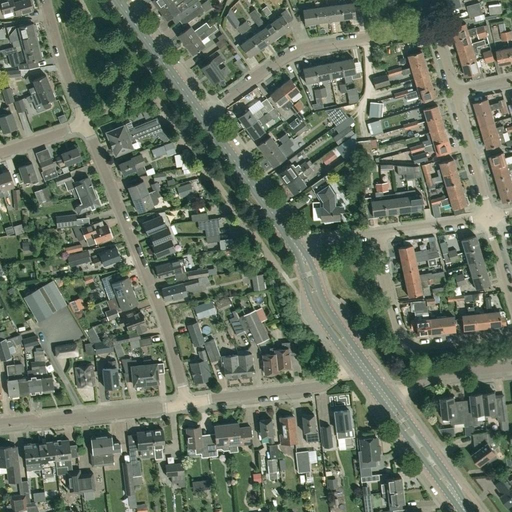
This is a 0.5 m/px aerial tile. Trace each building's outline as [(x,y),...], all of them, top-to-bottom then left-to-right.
[(12,0),(8,0),(0,2),(3,14),(13,11),(14,16),(16,16),(33,11),(29,0),(22,0),(13,3),(12,0)] [(153,0),(160,10),(172,0),(153,0)] [(183,17),(201,4),(198,0),(172,0),(160,10),(163,14),(162,15),(162,16),(165,20),(166,20),(167,19),(167,20),(179,11),(176,6),(184,1),(188,7),(180,12),(183,17)] [(183,17),(179,20),(183,26),(203,11),(211,6),(206,0),(201,4),(183,17)] [(440,0),(443,11),(461,6),(459,0),(440,0)] [(340,4),(342,19),(355,17),(353,2),(340,4)] [(482,14),(479,3),(466,6),(470,18),(473,17),(482,15),(482,14)] [(330,20),(342,19),(340,4),(328,5),(330,20)] [(489,15),(502,13),(500,4),(488,6),(489,15)] [(317,22),(330,20),(328,5),(315,7),(317,22)] [(266,6),(261,10),(266,17),(271,13),(266,6)] [(304,24),(317,22),(315,7),(302,9),(304,24)] [(280,34),(272,22),(266,26),(254,9),(249,12),(261,30),(270,42),(280,34)] [(241,24),(246,31),(250,28),(240,13),(236,16),(241,24)] [(291,27),(287,22),(282,14),(281,15),(272,22),(280,34),(291,27)] [(12,41),(21,39),(34,35),(33,29),(34,29),(33,25),(32,25),(31,23),(24,25),(24,24),(18,25),(19,27),(16,28),(17,33),(8,35),(10,42),(12,41)] [(186,45),(209,27),(206,23),(194,32),(190,26),(178,35),(186,45)] [(477,33),(485,31),(483,25),(468,30),(466,23),(452,27),(456,40),(470,36),(477,33)] [(209,27),(186,45),(193,55),(205,46),(201,41),(217,29),(214,24),(209,27)] [(241,34),(246,31),(241,24),(236,27),(241,34)] [(260,49),(270,42),(261,30),(251,37),(260,49)] [(485,31),(477,33),(479,39),(487,37),(485,31)] [(219,49),(228,42),(222,34),(217,38),(219,41),(215,43),(219,49)] [(35,37),(34,35),(21,39),(12,41),(13,47),(4,49),(6,55),(8,55),(13,53),(23,51),(37,47),(36,41),(37,40),(36,36),(35,37)] [(459,52),(477,47),(475,42),(472,43),(470,36),(456,40),(459,52)] [(249,57),(260,49),(251,37),(240,45),(249,57)] [(37,47),(23,51),(13,53),(8,55),(11,67),(18,65),(19,70),(37,67),(35,60),(41,58),(40,57),(42,56),(40,52),(39,52),(37,47)] [(463,64),(477,60),(475,54),(479,52),(477,47),(459,52),(463,64)] [(499,65),(511,61),(509,48),(496,50),(499,65)] [(484,58),(492,55),(491,50),(482,52),(484,58)] [(411,66),(425,62),(421,51),(407,55),(411,66)] [(221,69),(217,64),(223,60),(219,54),(211,60),(212,60),(202,67),(214,83),(223,76),(219,71),(221,69)] [(492,55),(484,58),(486,64),(494,61),(492,55)] [(340,60),(343,75),(351,74),(352,78),(361,77),(359,71),(356,72),(353,58),(340,60)] [(331,78),(343,75),(340,60),(328,63),(331,78)] [(477,60),(463,64),(466,76),(480,72),(477,60)] [(414,78),(428,74),(425,62),(411,66),(411,67),(401,70),(400,67),(393,69),(395,75),(401,73),(402,75),(413,72),(414,78)] [(318,80),(331,78),(328,63),(315,65),(318,80)] [(305,83),(318,80),(315,65),(302,68),(305,83)] [(375,88),(390,84),(387,74),(372,78),(375,88)] [(418,89),(431,85),(428,74),(414,78),(418,89)] [(37,92),(50,87),(46,75),(33,80),(35,86),(28,89),(31,95),(37,92)] [(280,86),(289,98),(299,90),(290,78),(280,86)] [(14,102),(14,101),(10,87),(8,88),(6,82),(0,84),(2,90),(1,90),(6,105),(14,102)] [(431,85),(418,89),(418,90),(408,93),(407,90),(401,91),(402,97),(405,96),(406,100),(420,96),(421,101),(435,96),(431,85)] [(289,98),(280,86),(270,94),(279,106),(280,105),(283,110),(288,110),(289,109),(294,115),(297,118),(301,122),(303,121),(306,118),(300,110),(294,104),(293,104),(289,98)] [(55,99),(50,87),(37,92),(31,95),(26,97),(28,103),(33,101),(35,107),(42,104),(44,108),(46,109),(50,107),(51,105),(50,101),(55,99)] [(358,99),(357,94),(348,96),(349,103),(357,101),(358,99)] [(246,128),(273,108),(266,98),(261,102),(264,106),(263,106),(259,100),(253,105),(257,110),(252,114),(249,109),(238,117),(246,128)] [(501,107),(506,105),(504,99),(499,100),(499,101),(490,104),(488,98),(474,102),(477,114),(491,110),(501,107)] [(14,101),(14,102),(18,113),(26,110),(22,99),(14,101)] [(294,104),(300,110),(303,107),(298,101),(294,104)] [(379,117),(380,103),(370,102),(369,117),(379,117)] [(427,120),(441,116),(437,105),(424,109),(427,120)] [(0,125),(3,133),(16,129),(9,107),(3,108),(5,115),(0,117),(0,125)] [(273,108),(246,128),(248,131),(247,133),(251,138),(253,137),(254,138),(264,130),(261,126),(267,122),(272,118),(273,120),(279,116),(274,108),(273,108)] [(481,125),(495,121),(491,110),(477,114),(481,125)] [(348,125),(354,121),(350,115),(334,127),(338,133),(344,128),(348,125)] [(430,131),(444,127),(441,116),(427,120),(430,131)] [(297,118),(289,124),(293,129),(297,125),(301,122),(297,118)] [(383,133),(382,119),(373,120),(374,133),(383,133)] [(303,121),(301,122),(297,125),(292,129),(298,136),(308,128),(303,121)] [(484,136),(503,131),(504,130),(503,125),(496,127),(495,121),(481,125),(484,136)] [(126,124),(114,129),(112,128),(108,129),(108,132),(107,132),(111,143),(147,129),(145,123),(134,128),(132,131),(129,132),(126,124)] [(344,141),(354,133),(348,125),(344,128),(338,133),(344,141)] [(433,143),(447,139),(444,127),(430,131),(433,143)] [(147,129),(111,143),(109,144),(112,150),(114,151),(116,155),(133,148),(131,143),(131,141),(136,139),(139,140),(150,136),(147,129)] [(503,131),(484,136),(487,148),(501,144),(501,143),(506,142),(503,131)] [(282,144),(289,139),(285,134),(278,138),(282,144)] [(354,134),(335,148),(344,161),(356,152),(355,142),(354,134)] [(278,147),(270,136),(258,145),(266,156),(278,147)] [(372,147),(379,144),(377,137),(370,139),(372,147)] [(278,147),(266,156),(274,166),(286,158),(282,153),(287,150),(286,149),(293,145),(289,139),(282,144),(278,147)] [(417,145),(418,151),(424,149),(424,151),(429,152),(436,150),(437,155),(451,150),(447,139),(433,143),(434,144),(423,147),(422,144),(417,145)] [(370,144),(369,140),(366,141),(355,142),(356,152),(365,151),(370,150),(370,148),(370,144)] [(166,154),(167,157),(176,154),(174,148),(171,142),(163,145),(164,146),(151,151),(154,158),(166,154)] [(62,166),(81,159),(78,152),(80,152),(78,145),(69,149),(70,151),(61,154),(62,156),(56,158),(58,163),(60,162),(62,166)] [(337,157),(332,150),(321,158),(326,165),(337,157)] [(411,156),(410,153),(410,150),(404,152),(407,163),(414,164),(427,160),(425,152),(411,156)] [(511,155),(505,158),(504,152),(490,156),(493,167),(511,162),(511,155)] [(147,172),(140,155),(132,159),(132,160),(120,165),(124,175),(136,169),(139,175),(147,172)] [(44,181),(50,179),(47,170),(54,167),(51,157),(39,162),(43,171),(41,172),(44,181)] [(443,174),(456,170),(453,158),(439,162),(441,168),(437,170),(438,175),(443,174)] [(290,164),(278,173),(286,183),(298,175),(298,174),(302,171),(309,167),(305,162),(305,161),(299,166),(298,165),(294,167),(292,164),(291,165),(290,164)] [(318,176),(328,168),(323,161),(313,168),(318,176)] [(511,162),(493,167),(496,178),(510,174),(509,170),(511,168),(511,162)] [(38,182),(37,177),(32,163),(19,167),(21,173),(17,174),(20,183),(31,179),(32,184),(38,182)] [(425,179),(430,177),(429,172),(431,171),(429,163),(421,165),(425,179)] [(405,173),(404,166),(396,165),(398,174),(405,173)] [(406,179),(414,178),(421,176),(418,165),(412,166),(404,166),(405,173),(406,179)] [(147,169),(149,175),(156,172),(154,166),(147,169)] [(298,175),(286,183),(293,193),(305,185),(302,180),(306,177),(312,172),(309,167),(302,171),(298,174),(298,175)] [(446,185),(460,181),(456,170),(443,174),(446,185)] [(0,173),(0,185),(3,196),(9,194),(6,189),(14,186),(9,171),(0,173)] [(79,197),(94,191),(88,178),(74,184),(70,171),(54,177),(57,186),(65,183),(68,191),(75,187),(79,196),(79,197)] [(511,186),(511,180),(510,174),(496,178),(500,190),(511,186)] [(321,219),(339,218),(338,212),(343,211),(343,205),(336,206),(335,192),(328,181),(328,182),(324,175),(310,185),(314,191),(321,202),(312,202),(313,220),(321,220),(321,219)] [(163,181),(165,189),(177,187),(176,178),(163,181)] [(128,187),(133,199),(148,193),(143,181),(128,187)] [(449,196),(463,193),(460,181),(446,185),(449,196)] [(157,182),(151,185),(153,191),(159,189),(157,182)] [(382,192),(381,183),(375,184),(376,192),(374,192),(375,200),(371,201),(370,197),(363,198),(365,211),(371,210),(372,216),(385,214),(383,195),(382,195),(382,192)] [(190,184),(183,186),(186,195),(193,193),(190,184)] [(511,186),(500,190),(503,201),(509,200),(510,204),(511,203),(511,186)] [(38,202),(46,200),(46,201),(52,199),(47,187),(34,192),(38,202)] [(21,205),(20,201),(19,189),(12,190),(14,210),(21,209),(21,208),(21,205)] [(153,191),(133,199),(135,204),(134,206),(135,209),(138,210),(138,211),(153,205),(157,204),(158,201),(157,197),(162,195),(159,189),(153,191)] [(94,191),(79,197),(81,202),(74,206),(77,214),(78,214),(85,211),(91,208),(92,209),(95,208),(95,207),(99,205),(94,191)] [(411,210),(409,196),(402,197),(402,191),(395,192),(395,194),(398,212),(411,210)] [(451,202),(452,208),(466,204),(468,203),(466,196),(464,196),(463,193),(449,196),(444,198),(443,195),(437,197),(438,202),(440,202),(441,205),(451,202)] [(385,214),(398,212),(395,194),(383,195),(385,214)] [(409,196),(411,210),(423,209),(421,194),(409,196)] [(150,233),(170,225),(164,211),(155,213),(156,217),(143,223),(148,234),(150,234),(150,233)] [(203,220),(207,219),(207,213),(191,215),(192,222),(203,220)] [(57,227),(77,225),(75,214),(55,216),(57,227)] [(207,219),(203,220),(205,229),(217,227),(216,218),(208,219),(207,219)] [(107,225),(95,230),(92,224),(81,228),(86,239),(89,246),(96,243),(112,237),(107,225)] [(154,244),(175,236),(170,225),(150,233),(150,234),(154,244)] [(206,236),(219,234),(217,227),(205,229),(206,236)] [(219,234),(206,236),(207,243),(220,241),(219,234)] [(464,252),(479,247),(475,235),(461,239),(464,252)] [(154,244),(152,245),(158,258),(176,250),(173,244),(177,242),(175,236),(154,244)] [(437,252),(437,251),(434,240),(428,241),(430,249),(413,253),(412,245),(398,247),(400,260),(437,252)] [(66,254),(82,250),(81,244),(65,248),(66,254)] [(468,264),(482,259),(479,247),(464,252),(468,264)] [(121,260),(116,248),(100,254),(101,256),(98,258),(96,255),(92,256),(96,266),(103,263),(104,266),(121,260)] [(443,258),(457,254),(455,249),(447,251),(447,253),(442,254),(443,258)] [(78,264),(91,261),(88,250),(75,254),(78,264)] [(439,257),(438,251),(437,251),(437,252),(400,260),(403,272),(417,269),(415,262),(439,257)] [(457,254),(443,258),(445,264),(450,262),(458,260),(457,254)] [(185,265),(183,258),(155,266),(159,278),(174,274),(176,281),(179,280),(188,279),(187,271),(185,271),(183,265),(185,265)] [(472,276),(486,272),(482,259),(468,264),(472,276)] [(207,268),(187,271),(188,279),(208,275),(207,268)] [(405,284),(432,278),(432,279),(444,276),(443,271),(431,274),(430,272),(418,275),(417,269),(403,272),(405,284)] [(486,272),(472,276),(475,288),(489,284),(486,272)] [(456,281),(464,279),(462,273),(454,276),(456,281)] [(117,296),(133,290),(128,277),(116,282),(114,274),(101,279),(109,299),(117,296)] [(432,278),(405,284),(408,296),(422,293),(421,288),(428,286),(428,284),(433,283),(432,279),(432,278)] [(198,284),(197,280),(183,283),(162,288),(165,300),(186,295),(184,287),(198,284)] [(65,304),(52,281),(38,289),(37,289),(24,297),(39,321),(52,313),(51,313),(65,304)] [(433,297),(447,295),(445,287),(431,289),(433,297)] [(117,296),(109,299),(110,299),(106,301),(110,310),(106,312),(109,320),(119,316),(117,311),(138,303),(133,290),(117,296)] [(227,297),(227,296),(224,298),(215,302),(218,308),(230,303),(227,297)] [(476,328),(490,326),(487,297),(484,298),(486,312),(474,314),(476,328)] [(487,297),(490,326),(506,325),(505,317),(504,312),(502,311),(491,312),(489,297),(487,297)] [(81,308),(77,299),(69,302),(73,312),(81,308)] [(197,314),(213,308),(211,301),(194,307),(197,314)] [(411,311),(414,311),(427,309),(426,306),(425,306),(424,301),(410,302),(411,311)] [(264,307),(258,309),(263,321),(269,318),(264,307)] [(476,328),(474,314),(473,307),(467,308),(468,314),(462,315),(463,329),(476,328)] [(239,318),(244,330),(249,328),(256,344),(268,339),(261,322),(255,310),(243,316),(239,318)] [(136,314),(135,311),(126,315),(126,317),(118,320),(121,326),(129,323),(131,329),(137,327),(138,332),(146,329),(145,324),(146,324),(141,312),(136,314)] [(417,334),(428,333),(426,312),(422,312),(422,319),(410,321),(411,329),(417,328),(417,334)] [(442,332),(441,317),(429,319),(428,312),(426,312),(428,333),(442,332)] [(441,317),(442,332),(455,330),(453,316),(441,317)] [(236,334),(244,330),(239,318),(230,322),(236,334)] [(196,322),(186,325),(193,346),(204,342),(202,337),(196,322)] [(6,340),(5,340),(2,331),(0,331),(0,358),(1,360),(11,357),(10,354),(6,340)] [(139,332),(112,337),(113,344),(140,339),(139,332)] [(23,342),(22,339),(21,334),(6,340),(10,354),(16,352),(14,346),(23,342)] [(38,344),(36,335),(22,339),(23,342),(24,347),(38,344)] [(140,346),(152,344),(151,337),(139,339),(140,346)] [(210,362),(220,358),(220,357),(220,356),(214,339),(207,341),(204,342),(206,350),(210,362)] [(95,354),(113,351),(112,340),(93,343),(95,354)] [(289,369),(288,368),(290,367),(288,355),(297,354),(292,342),(282,343),(283,349),(275,350),(277,369),(278,369),(281,368),(281,370),(289,369)] [(118,357),(124,355),(120,343),(114,345),(118,357)] [(69,356),(77,355),(75,344),(62,346),(56,347),(57,357),(64,357),(69,356)] [(265,374),(266,374),(266,376),(274,375),(274,373),(278,373),(278,369),(277,369),(275,350),(274,350),(274,348),(270,348),(271,354),(263,355),(265,374)] [(211,379),(204,350),(198,352),(200,358),(197,359),(198,362),(190,364),(194,383),(211,379)] [(239,376),(253,374),(251,353),(237,355),(239,376)] [(51,374),(47,374),(46,368),(45,361),(44,355),(34,357),(35,362),(38,361),(41,392),(53,390),(51,374)] [(221,367),(223,367),(225,377),(239,376),(237,355),(220,357),(220,358),(221,367)] [(145,384),(143,365),(136,366),(136,360),(131,360),(131,358),(121,359),(125,373),(132,372),(133,385),(145,384)] [(143,365),(145,384),(158,382),(156,364),(151,364),(150,359),(143,360),(143,365)] [(115,367),(114,360),(109,361),(110,368),(103,369),(105,388),(118,387),(116,367),(115,367)] [(29,394),(41,392),(38,361),(35,362),(31,362),(32,369),(27,370),(28,377),(29,385),(28,385),(29,394)] [(28,377),(27,370),(27,377),(21,378),(21,372),(23,371),(22,363),(14,364),(15,372),(17,378),(19,395),(29,394),(28,385),(29,385),(28,377)] [(9,396),(19,395),(17,378),(15,372),(14,364),(6,365),(8,379),(7,379),(9,396)] [(78,387),(95,385),(92,365),(75,367),(78,387)] [(482,393),(485,413),(491,412),(492,417),(497,417),(498,421),(505,420),(504,406),(497,407),(495,392),(482,393)] [(477,414),(485,413),(482,393),(470,395),(472,409),(463,410),(464,423),(465,426),(476,425),(475,419),(478,419),(477,414)] [(464,423),(463,410),(456,411),(454,396),(441,398),(441,399),(437,400),(439,408),(442,408),(443,418),(450,417),(451,424),(464,423)] [(337,434),(344,434),(343,429),(351,428),(349,410),(334,411),(337,434)] [(316,438),(314,414),(302,415),(304,432),(310,431),(311,438),(316,438)] [(280,444),(296,442),(294,416),(280,417),(282,434),(279,434),(280,444)] [(273,442),(271,419),(259,420),(261,437),(268,436),(269,443),(273,442)] [(228,444),(229,450),(230,452),(238,451),(237,445),(252,443),(250,427),(244,428),(243,429),(239,430),(238,423),(226,424),(228,444)] [(228,450),(229,450),(228,444),(226,424),(214,425),(215,439),(208,440),(209,456),(217,455),(216,445),(220,445),(220,448),(223,450),(228,450)] [(323,448),(333,446),(330,426),(320,427),(323,448)] [(201,457),(209,456),(208,440),(201,441),(200,427),(186,429),(188,447),(194,447),(195,454),(201,453),(201,457)] [(154,448),(153,448),(154,459),(162,458),(161,447),(164,447),(162,429),(152,430),(154,448)] [(138,450),(153,448),(154,448),(152,430),(136,432),(138,450)] [(489,444),(494,440),(493,432),(487,433),(473,434),(474,444),(481,444),(483,446),(472,454),(480,465),(488,459),(489,461),(497,457),(495,454),(496,453),(489,444)] [(102,457),(103,465),(114,464),(112,452),(120,451),(119,441),(111,442),(110,435),(101,436),(103,453),(102,457)] [(92,466),(103,465),(102,457),(103,453),(101,436),(91,437),(92,446),(90,447),(90,448),(92,466)] [(360,439),(361,450),(358,450),(359,468),(376,466),(375,459),(379,459),(378,453),(380,453),(379,445),(377,445),(376,437),(360,439)] [(82,491),(80,474),(79,470),(72,470),(69,439),(54,441),(57,467),(67,466),(70,491),(82,493),(82,491)] [(42,468),(57,467),(54,441),(39,443),(42,468)] [(26,470),(42,468),(39,443),(23,445),(26,470)] [(275,460),(275,459),(278,458),(277,444),(269,445),(270,459),(260,460),(261,473),(268,473),(269,479),(277,478),(276,472),(280,471),(279,459),(275,460)] [(8,482),(21,481),(17,446),(11,447),(10,446),(0,447),(0,465),(6,464),(8,482)] [(135,450),(129,451),(130,462),(132,474),(132,476),(133,485),(142,484),(139,460),(136,460),(135,450)] [(302,451),(304,471),(310,470),(308,450),(302,451)] [(298,472),(304,471),(302,451),(296,452),(298,472)] [(72,459),(73,466),(81,464),(79,457),(72,459)] [(134,494),(133,485),(132,476),(130,462),(122,463),(126,495),(134,494)] [(166,477),(184,475),(182,463),(164,464),(166,477)] [(80,474),(82,491),(83,491),(93,490),(95,489),(93,472),(80,474)] [(361,482),(384,479),(383,474),(360,476),(361,482)] [(388,491),(402,490),(401,477),(386,478),(388,491)] [(508,507),(511,504),(511,485),(506,477),(496,484),(504,494),(501,496),(508,507)] [(24,503),(30,502),(27,480),(21,481),(22,494),(23,494),(24,503)] [(402,490),(388,491),(382,492),(382,498),(388,497),(389,505),(404,503),(402,490)] [(10,504),(24,503),(23,494),(22,494),(9,496),(10,504)] [(39,511),(35,501),(30,502),(24,503),(10,504),(10,511),(39,511)]
